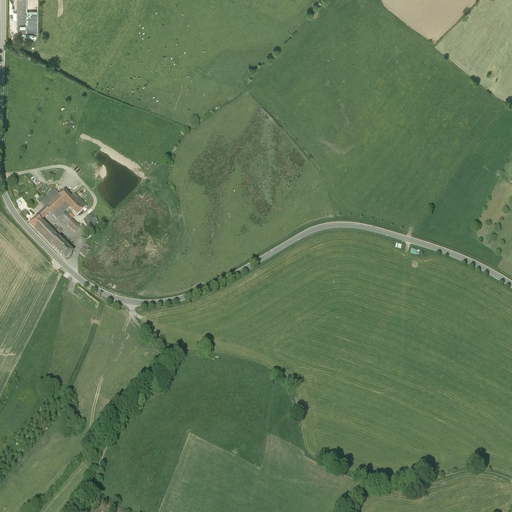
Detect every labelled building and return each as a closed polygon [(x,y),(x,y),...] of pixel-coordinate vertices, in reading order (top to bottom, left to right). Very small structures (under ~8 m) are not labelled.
[(27,0),(19,0),(19,34),(27,34),(27,0)] [(38,15),(29,14),(29,30),(37,30),(38,15)] [(63,200),(66,203),(71,198),(64,191),(59,195),(63,200)] [(63,213),(64,212),(60,208),(66,203),(63,200),(59,195),(51,204),(57,211),(52,215),(54,217),(58,214),(61,217),(64,214),(63,213)] [(69,207),(71,209),(80,201),(75,195),(71,198),(66,203),(60,208),(64,212),(69,207)] [(52,215),(57,211),(51,204),(46,199),(45,199),(46,199),(44,200),(43,201),(43,202),(42,203),(42,202),(41,203),(46,208),(29,223),(34,228),(42,220),(50,213),(52,215)] [(86,207),(80,201),(71,209),(77,216),(86,207)] [(60,218),(75,232),(79,228),(64,214),(61,217),(60,218)] [(92,216),(86,218),(90,229),(96,227),(95,224),(97,223),(96,218),(93,219),(92,216)] [(42,220),(34,228),(65,260),(73,252),(42,220)] [(85,244),(82,249),(79,253),(85,258),(90,251),(87,249),(89,247),(85,244)]
